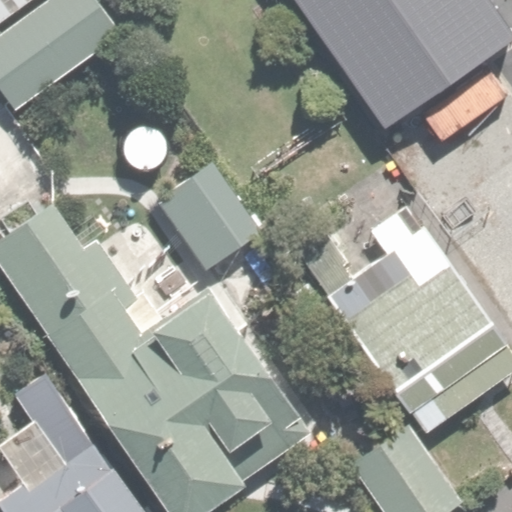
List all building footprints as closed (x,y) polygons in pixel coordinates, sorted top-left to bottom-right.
[(0,0),(0,81),(16,103),(115,27),(94,0),(0,0)] [(289,0),(382,133),(511,43),(511,39),(484,0),(289,0)] [(0,208),(47,176),(1,108),(0,108),(0,208)] [(211,149),(155,197),(209,261),(266,213),(211,149)] [(64,196),(0,238),(0,239),(185,511),(200,511),(328,426),(225,276),(163,318),(107,235),(96,243),(64,196)] [(511,342),(430,226),(342,288),(439,423),(511,371),(511,342)] [(422,419),(362,458),(398,511),(441,511),(471,492),(422,419)] [(157,511),(116,448),(17,511),(157,511)]
